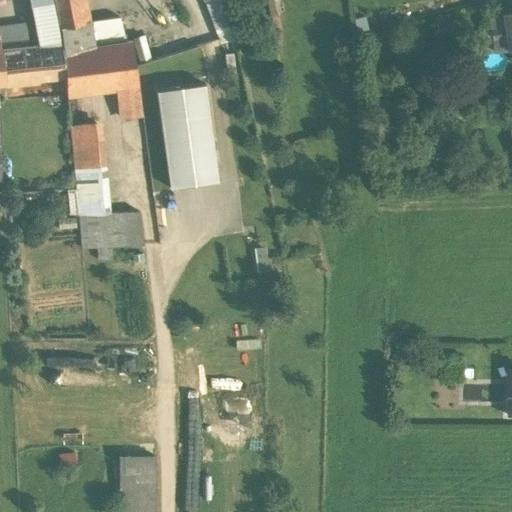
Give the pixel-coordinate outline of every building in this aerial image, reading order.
[(53,0),(35,0),(40,34),(41,41),(61,39),(53,0)] [(81,0),(55,0),(61,28),(86,23),(86,22),(81,0)] [(511,49),(506,15),(491,18),(496,53),(511,50),(511,49)] [(118,18),(91,21),(95,47),(126,43),(125,42),(119,18),(118,18)] [(86,23),(61,28),(63,36),(63,50),(62,51),(95,47),(91,21),(86,22),(86,23)] [(451,27),(439,36),(446,45),(458,36),(451,27)] [(40,34),(0,39),(0,45),(1,51),(5,85),(65,78),(63,51),(62,51),(63,50),(61,39),(41,41),(40,34)] [(95,47),(63,51),(65,78),(67,96),(115,89),(138,85),(132,43),(126,43),(95,47)] [(204,84),(156,91),(170,189),(218,183),(204,84)] [(138,85),(115,89),(118,117),(142,113),(138,85)] [(96,124),(70,127),(79,216),(108,214),(96,124)] [(108,214),(79,216),(81,249),(97,248),(111,248),(143,246),(139,212),(108,214)] [(111,248),(97,248),(98,260),(112,260),(111,248)] [(155,511),(155,456),(119,457),(119,511),(155,511)]
